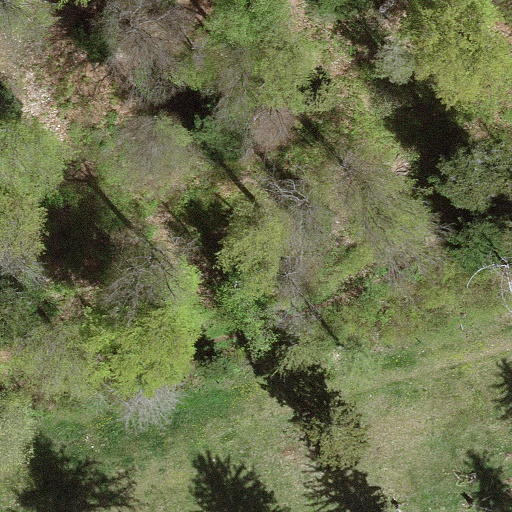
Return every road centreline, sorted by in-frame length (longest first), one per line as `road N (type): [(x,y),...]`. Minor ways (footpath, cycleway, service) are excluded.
road 1 (track): [(511,184),(323,296),(46,369),(0,400)]
road 2 (track): [(511,342),(107,448),(46,451),(0,436)]
